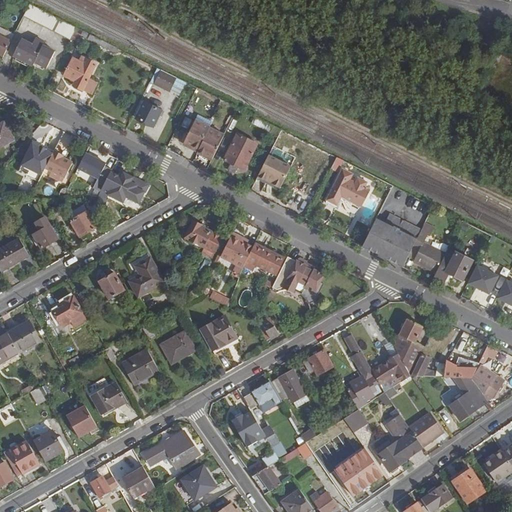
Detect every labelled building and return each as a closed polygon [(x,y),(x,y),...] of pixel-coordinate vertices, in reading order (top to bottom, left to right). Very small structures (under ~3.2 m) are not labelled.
[(29,5),(23,17),(70,40),(74,32),(76,28),(29,5)] [(0,24),(0,56),(3,58),(14,35),(0,28),(0,26),(1,25),(0,24)] [(74,32),(70,40),(68,44),(75,47),(81,37),(81,36),(74,32)] [(81,37),(99,46),(100,46),(102,42),(83,32),(81,36),(81,37)] [(22,40),(21,40),(13,57),(33,67),(35,64),(46,69),(54,52),(43,47),(45,44),(36,40),(33,46),(22,40)] [(102,42),(100,46),(116,54),(118,50),(102,42)] [(84,65),(73,59),(64,77),(75,83),(73,86),(92,96),(98,83),(97,83),(89,79),(96,65),(87,61),(84,65)] [(150,82),(180,97),(186,84),(157,69),(150,82)] [(164,112),(144,103),(136,119),(154,128),(154,127),(159,116),(161,117),(164,112)] [(270,133),(270,134),(277,137),(280,131),(255,118),(252,124),(270,133)] [(224,136),(194,121),(183,144),(198,151),(197,153),(212,160),(224,136)] [(0,148),(14,140),(5,125),(0,128),(0,148)] [(277,137),(274,143),(330,170),(331,168),(336,159),(280,131),(277,137)] [(257,145),(236,136),(224,161),(231,165),(229,168),(229,171),(233,173),(236,171),(238,168),(245,171),(257,145)] [(53,154),(32,143),(21,165),(42,176),(46,169),(53,154)] [(271,149),(268,156),(290,167),(294,160),(271,149)] [(63,156),(55,152),(53,154),(46,169),(53,172),(51,177),(59,181),(62,176),(64,178),(72,164),(62,159),(63,156)] [(106,163),(87,153),(79,169),(98,179),(93,190),(100,193),(101,191),(111,173),(113,168),(106,164),(106,163)] [(258,176),(267,180),(268,179),(281,185),(290,167),(268,156),(258,176)] [(336,159),(331,168),(337,171),(342,162),(336,159)] [(355,173),(356,173),(375,182),(376,179),(357,169),(355,173)] [(351,176),(342,171),(327,201),(336,206),(340,198),(360,208),(368,192),(364,190),(367,184),(358,179),(355,185),(348,181),(351,176)] [(322,176),(315,172),(305,193),(312,196),(322,176)] [(121,178),(111,173),(101,191),(108,195),(107,196),(123,204),(126,198),(139,205),(145,193),(136,189),(137,187),(130,183),(132,181),(122,176),(121,178)] [(123,174),(122,176),(132,181),(130,183),(137,187),(136,189),(145,193),(148,187),(123,174)] [(97,227),(84,205),(67,214),(67,216),(80,237),(97,227)] [(388,256),(404,264),(407,258),(410,251),(420,231),(389,215),(384,224),(375,220),(363,244),(379,251),(377,255),(386,260),(388,256)] [(36,223),(41,232),(34,236),(42,249),(59,240),(46,217),(36,223)] [(202,226),(194,223),(186,239),(204,247),(214,252),(215,253),(222,237),(201,227),(202,226)] [(420,231),(410,251),(417,255),(414,261),(413,263),(435,274),(445,254),(437,250),(424,243),(428,235),(430,236),(434,229),(434,228),(424,223),(420,231)] [(244,266),(244,265),(253,247),(243,242),(244,240),(233,234),(222,254),(238,263),(233,272),(240,276),(244,266)] [(18,238),(0,248),(0,268),(1,271),(14,264),(15,266),(30,257),(18,238)] [(440,244),(437,250),(445,254),(447,249),(449,246),(443,243),(440,244)] [(284,259),(255,244),(244,265),(244,266),(251,270),(254,265),(276,276),(284,260),(284,259)] [(363,244),(361,248),(377,255),(379,251),(363,244)] [(212,258),(214,252),(204,247),(201,253),(212,258)] [(447,249),(445,254),(435,274),(431,282),(441,288),(448,274),(462,281),(472,262),(447,249)] [(417,255),(410,251),(407,258),(414,261),(417,255)] [(133,263),(140,276),(129,283),(138,298),(164,283),(148,254),(133,263)] [(386,260),(402,268),(404,264),(388,256),(386,260)] [(295,261),(288,257),(274,285),(272,288),(277,290),(283,288),(293,293),(295,289),(298,283),(305,286),(303,289),(304,289),(302,292),(301,294),(305,299),(309,304),(315,301),(324,284),(321,283),(325,275),(313,269),(312,271),(306,268),(307,266),(296,260),(295,261)] [(15,266),(14,264),(1,271),(3,274),(15,266)] [(476,266),(467,284),(489,295),(498,277),(476,266)] [(124,290),(115,274),(99,282),(100,284),(108,299),(124,290)] [(511,284),(504,281),(496,298),(511,306),(511,284)] [(274,285),(267,282),(264,288),(271,291),(271,290),(272,288),(274,285)] [(298,283),(295,289),(302,292),(304,289),(303,289),(305,286),(298,283)] [(194,290),(187,293),(191,300),(198,296),(194,290)] [(276,293),(271,290),(271,291),(269,295),(267,299),(270,305),(276,293)] [(84,292),(79,294),(86,305),(90,303),(84,292)] [(210,299),(220,304),(224,297),(213,292),(210,299)] [(228,308),(231,301),(224,297),(220,304),(228,308)] [(62,305),(64,308),(54,313),(59,322),(61,321),(64,326),(71,323),(74,328),(87,321),(74,298),(62,305)] [(237,338),(226,317),(201,331),(212,352),(237,338)] [(270,319),(258,326),(267,342),(279,335),(270,319)] [(144,321),(137,325),(140,330),(143,329),(147,326),(144,321)] [(29,322),(9,333),(20,353),(40,342),(40,341),(29,322)] [(422,330),(406,322),(400,335),(394,347),(400,358),(405,368),(411,378),(421,356),(425,347),(416,343),(422,330)] [(4,325),(0,327),(0,336),(1,338),(9,333),(4,325)] [(147,326),(143,329),(146,335),(150,341),(156,338),(149,326),(147,326)] [(140,330),(138,332),(141,338),(146,335),(143,329),(140,330)] [(186,333),(185,332),(162,346),(172,364),(196,350),(186,333)] [(0,364),(20,353),(9,333),(1,338),(0,338),(0,364)] [(363,376),(366,382),(354,388),(348,392),(359,410),(368,405),(366,402),(384,391),(373,373),(351,335),(344,340),(354,357),(353,358),(363,376)] [(107,349),(105,351),(112,363),(118,359),(110,347),(107,349)] [(501,355),(489,349),(485,357),(486,357),(497,363),(501,355)] [(159,372),(147,350),(121,364),(134,386),(158,372),(159,372)] [(315,371),(319,376),(334,368),(324,350),(304,362),(304,363),(310,374),(315,371)] [(71,367),(80,363),(78,356),(68,360),(71,367)] [(456,368),(456,367),(448,364),(447,365),(439,361),(435,370),(427,366),(429,360),(421,356),(411,378),(422,378),(429,378),(451,379),(455,379),(471,379),(477,367),(478,366),(479,365),(469,362),(469,369),(456,368)] [(490,368),(493,360),(481,356),(479,363),(490,368)] [(391,364),(389,363),(373,373),(384,391),(385,393),(400,383),(401,384),(411,378),(405,368),(400,358),(391,364)] [(301,363),(297,366),(312,394),(317,391),(316,390),(301,363)] [(477,367),(471,379),(483,396),(484,394),(495,399),(503,383),(494,379),(495,376),(477,367)] [(270,383),(271,383),(277,395),(280,401),(288,397),(291,403),(293,403),(306,395),(307,395),(293,370),(270,383)] [(363,376),(351,383),(351,384),(354,388),(366,382),(363,376)] [(455,379),(451,379),(447,382),(454,392),(461,387),(455,379)] [(450,407),(460,421),(487,402),(483,396),(471,379),(455,379),(461,387),(467,395),(450,407)] [(32,392),(38,389),(34,383),(21,390),(25,396),(32,392)] [(252,394),(259,406),(263,414),(282,403),(280,401),(277,395),(271,383),(252,394)] [(116,384),(92,397),(102,415),(117,407),(117,408),(127,403),(116,384)] [(38,389),(32,392),(39,404),(46,400),(39,388),(38,389)] [(385,394),(388,398),(397,392),(394,388),(385,394)] [(252,394),(243,399),(250,411),(259,406),(252,394)] [(385,394),(378,398),(385,408),(392,404),(388,398),(385,394)] [(306,395),(293,403),(296,408),(309,401),(306,395)] [(86,406),(68,417),(80,438),(91,432),(93,435),(100,431),(86,406)] [(290,409),(286,411),(295,427),(299,425),(290,409)] [(366,422),(359,410),(344,420),(352,431),(366,422)] [(247,448),(265,437),(261,431),(260,427),(251,413),(243,418),(242,416),(231,422),(247,448)] [(430,414),(409,429),(422,449),(443,435),(442,433),(430,414)] [(379,455),(389,471),(422,449),(409,429),(401,417),(387,426),(394,437),(398,443),(392,447),(388,441),(375,449),(379,455)] [(265,437),(274,452),(279,461),(283,458),(277,449),(281,447),(269,426),(261,431),(265,437)] [(311,430),(301,436),(305,444),(306,444),(316,437),(311,430)] [(54,431),(35,441),(46,461),(65,451),(54,431)] [(198,456),(184,432),(143,456),(150,468),(151,467),(169,457),(176,469),(198,456)] [(358,442),(353,435),(350,438),(350,439),(354,444),(358,442)] [(27,442),(5,455),(19,478),(40,466),(40,465),(27,442)] [(279,461),(283,466),(300,454),(304,460),(313,454),(306,444),(305,444),(283,458),(279,461)] [(511,444),(501,452),(511,467),(511,444)] [(496,483),(497,484),(511,472),(511,467),(501,452),(500,450),(492,456),(493,458),(483,465),(496,483)] [(274,452),(262,460),(267,468),(268,467),(279,461),(274,452)] [(374,472),(360,453),(339,468),(352,488),(374,472)] [(0,465),(0,487),(15,480),(14,479),(5,463),(0,465)] [(204,467),(183,481),(195,501),(217,487),(204,467)] [(267,468),(252,478),(264,496),(281,485),(268,467),(267,468)] [(123,480),(134,498),(154,486),(143,468),(123,480)] [(484,491),(470,471),(453,483),(467,503),(484,491)] [(99,497),(118,487),(113,478),(106,482),(103,478),(92,484),(99,497)] [(429,497),(423,502),(429,511),(432,511),(451,499),(450,498),(442,486),(428,496),(429,497)] [(282,504),(288,511),(314,511),(300,491),(282,503),(282,504)] [(331,511),(337,508),(326,494),(314,503),(320,511),(331,511)] [(404,511),(429,511),(423,502),(422,500),(404,511)]
